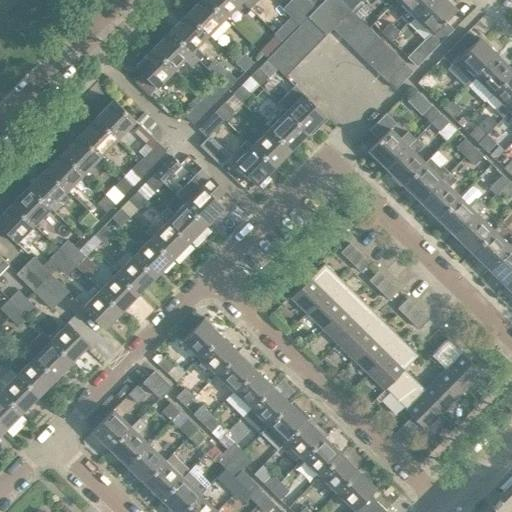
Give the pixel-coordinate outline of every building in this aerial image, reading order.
[(197,0),(185,13),(207,35),(224,18),(206,0),(197,0)] [(240,0),(206,0),(224,18),(241,0),(240,0)] [(280,9),(289,18),(297,26),(299,24),(306,17),(289,0),(280,9)] [(306,0),(305,0),(289,0),(306,17),(315,9),(306,0)] [(323,0),(315,9),(306,17),(299,24),(317,42),(331,28),(335,31),(343,39),(360,21),(357,18),(352,13),(349,11),(338,0),(323,0)] [(315,9),(323,0),(305,0),(306,0),(315,9)] [(413,17),(429,0),(395,0),(405,9),(399,16),(406,24),(413,17)] [(415,66),(452,28),(444,20),(455,8),(446,0),(429,0),(413,17),(429,33),(406,56),(415,66)] [(357,18),(362,13),(366,9),(358,1),(349,11),(352,13),(357,18)] [(167,31),(190,53),(207,35),(185,13),(167,31)] [(291,33),(297,26),(289,18),(272,35),(281,43),(282,42),(291,33)] [(352,48),(369,29),(360,21),(343,39),(352,48)] [(389,40),(398,31),(389,22),(380,31),(389,40)] [(299,24),(297,26),(291,33),(308,51),(317,42),(299,24)] [(360,56),(377,38),(369,29),(352,48),(360,56)] [(468,29),(442,55),(452,65),(448,68),(465,85),(474,76),(496,54),(478,37),(477,38),(468,29)] [(150,48),(173,70),(183,60),(190,67),(197,60),(190,53),(167,31),(150,48)] [(308,51),(291,33),(282,42),(300,59),(308,51)] [(360,56),(368,64),(386,46),(377,38),(360,56)] [(291,68),(300,59),(282,42),(281,43),(273,50),(291,68)] [(368,64),(377,72),(394,54),(386,46),(368,64)] [(173,70),(150,48),(133,65),(155,87),(173,70)] [(283,77),(291,68),(273,50),(265,59),(283,77)] [(234,62),(243,71),(252,62),(243,53),(239,58),(234,62)] [(377,72),(386,80),(403,62),(394,54),(377,72)] [(511,69),(496,54),(474,76),(491,93),(511,71),(511,69)] [(411,70),(403,62),(386,80),(394,88),(411,70)] [(258,85),(267,76),(258,67),(249,76),(258,85)] [(218,79),(227,88),(232,83),(236,79),(227,70),(219,78),(218,79)] [(511,106),(511,71),(491,93),(502,103),(494,110),(501,117),(509,110),(511,106)] [(210,106),(227,88),(218,79),(201,97),(210,106)] [(241,102),(250,93),(241,84),(232,93),(241,102)] [(319,124),(317,122),(324,115),(293,85),(276,102),(285,110),(307,132),(309,134),(311,134),(319,126),(319,124)] [(192,123),(210,106),(201,97),(183,115),(192,123)] [(134,120),(135,120),(112,98),(95,116),(118,137),(134,120)] [(452,117),(461,108),(452,99),(443,108),(452,117)] [(233,110),(224,101),(215,111),(224,119),(233,110)] [(429,121),(438,112),(429,104),(420,112),(429,121)] [(290,150),(307,132),(285,110),(267,128),(290,150)] [(224,119),(215,111),(197,128),(206,137),(224,119)] [(137,151),(142,156),(139,159),(148,168),(166,150),(157,141),(159,136),(159,130),(157,125),(143,112),(135,120),(134,120),(138,124),(132,130),(145,143),(137,151)] [(439,130),(447,121),(438,112),(429,121),(439,130)] [(384,167),(406,145),(413,137),(406,130),(399,138),(390,128),(395,123),(385,113),(368,130),(378,139),(367,150),(384,167)] [(118,137),(95,116),(78,133),(101,155),(118,137)] [(477,142),(486,133),(477,124),(468,133),(477,142)] [(272,167),(290,150),(267,128),(250,145),(272,167)] [(61,150),(84,172),(101,155),(78,133),(61,150)] [(486,151),(495,142),(486,133),(477,142),(486,151)] [(209,135),(202,143),(220,160),(227,152),(209,135)] [(424,162),(414,152),(421,145),(413,137),(406,145),(384,167),(402,184),(424,162)] [(464,155),(473,146),(464,137),(455,146),(464,155)] [(255,185),(272,167),(250,145),(244,140),(237,147),(243,153),(233,163),(255,185)] [(473,164),(482,155),(473,146),(464,155),(473,164)] [(84,172),(61,150),(44,168),(66,190),(84,172)] [(171,155),(154,173),(163,181),(180,164),(171,155)] [(419,201),(441,179),(448,172),(441,165),(439,166),(429,157),(424,162),(402,184),(419,201)] [(511,176),(511,175),(511,158),(503,167),(511,176)] [(139,178),(148,168),(139,159),(130,169),(139,178)] [(183,202),(206,224),(223,206),(215,198),(223,190),(200,167),(175,194),(183,202)] [(55,202),(66,190),(44,168),(27,185),(49,207),(49,208),(54,213),(60,207),(55,202)] [(499,189),(507,180),(498,171),(489,180),(499,189)] [(441,179),(419,201),(436,218),(458,196),(448,186),(455,179),(448,172),(441,179)] [(153,191),(163,181),(154,173),(144,182),(153,191)] [(122,195),(131,186),(122,177),(113,186),(122,195)] [(507,198),(511,193),(511,184),(507,180),(499,189),(507,198)] [(27,185),(10,203),(32,225),(49,208),(49,207),(27,185)] [(136,208),(145,199),(136,190),(128,200),(136,208)] [(105,212),(114,203),(105,194),(96,203),(105,212)] [(436,218),(454,235),(476,213),(458,196),(436,218)] [(206,224),(183,202),(173,212),(167,206),(160,213),(166,220),(189,241),(206,224)] [(32,225),(10,203),(0,212),(0,227),(15,242),(32,225)] [(120,226),(129,216),(120,208),(111,217),(120,226)] [(88,229),(97,220),(88,212),(79,221),(88,229)] [(493,230),(476,213),(454,235),(471,252),(493,230)] [(189,241),(166,220),(157,229),(151,224),(144,231),(150,237),(149,237),(172,259),(189,241)] [(103,243),(112,234),(103,225),(94,234),(103,243)] [(471,252),(488,269),(510,247),(493,230),(471,252)] [(132,255),(155,276),(172,259),(149,237),(132,255)] [(66,257),(75,248),(66,240),(57,249),(66,257)] [(346,258),(355,249),(349,242),(340,252),(346,258)] [(511,279),(511,244),(510,247),(488,269),(506,286),(511,279)] [(75,266),(84,257),(75,248),(66,257),(75,266)] [(57,266),(66,257),(57,249),(49,258),(57,266)] [(362,255),(355,249),(346,258),(353,264),(362,255)] [(115,272),(138,294),(155,276),(132,255),(115,272)] [(362,255),(353,264),(360,271),(369,262),(362,255)] [(23,265),(41,282),(50,273),(32,256),(23,265)] [(66,275),(75,266),(66,257),(57,266),(66,275)] [(306,312),(339,278),(324,262),(290,297),(306,312)] [(33,291),(41,282),(23,265),(15,273),(33,291)] [(375,286),(384,277),(377,270),(368,279),(375,286)] [(138,294),(115,272),(98,290),(121,311),(138,294)] [(67,291),(50,273),(41,282),(59,300),(67,291)] [(390,283),(384,277),(375,286),(381,292),(390,283)] [(321,328),(355,293),(339,278),(306,312),(321,328)] [(50,308),(59,300),(41,282),(33,291),(50,308)] [(390,283),(381,292),(388,299),(397,290),(390,283)] [(17,307),(26,298),(17,290),(8,299),(17,307)] [(98,290),(81,307),(104,329),(121,311),(98,290)] [(321,328),(337,343),(370,308),(355,293),(321,328)] [(26,316),(35,307),(26,298),(17,307),(26,316)] [(406,298),(397,307),(403,314),(412,305),(406,298)] [(0,308),(8,316),(17,307),(8,299),(0,307),(0,308)] [(419,311),(412,305),(403,314),(410,320),(419,311)] [(17,325),(26,316),(17,307),(8,316),(17,325)] [(352,358),(386,324),(370,308),(337,343),(352,358)] [(426,318),(419,311),(410,320),(417,327),(426,318)] [(202,317),(180,339),(198,356),(220,334),(202,317)] [(89,343),(66,321),(49,339),(72,361),(89,343)] [(352,358),(368,374),(402,339),(386,324),(352,358)] [(237,351),(220,334),(198,356),(215,373),(237,351)] [(464,388),(481,372),(447,338),(430,354),(444,368),(464,388)] [(32,356),(55,378),(72,361),(49,339),(32,356)] [(383,389),(385,388),(404,369),(404,368),(417,354),(402,339),(368,374),(383,389)] [(237,351),(215,373),(232,391),(254,368),(237,351)] [(166,373),(175,364),(165,355),(157,364),(166,373)] [(15,374),(38,395),(55,378),(32,356),(15,374)] [(250,408),(272,385),(254,368),(232,391),(250,408)] [(464,388),(444,368),(424,388),(419,393),(440,413),(464,388)] [(424,388),(404,369),(385,388),(404,407),(403,409),(424,429),(440,413),(419,393),(424,388)] [(149,374),(146,377),(143,381),(159,397),(162,394),(169,386),(153,370),(149,374)] [(0,389),(0,392),(21,413),(38,395),(15,374),(0,389)] [(136,403),(145,394),(136,385),(127,394),(136,403)] [(267,425),(289,402),(272,385),(250,408),(267,424),(267,425)] [(184,406),(193,397),(184,388),(175,397),(184,406)] [(21,413),(0,392),(0,426),(3,430),(21,413)] [(170,420),(179,411),(169,402),(161,411),(170,420)] [(295,408),(289,402),(267,425),(267,424),(260,431),(277,448),(284,441),(284,442),(306,419),(304,418),(307,415),(297,405),(295,408)] [(201,422),(210,413),(201,405),(192,414),(201,422)] [(108,448),(130,426),(113,409),(91,431),(108,448)] [(210,431),(219,422),(210,413),(201,422),(210,431)] [(108,448),(125,465),(147,443),(137,433),(145,425),(138,418),(130,426),(108,448)] [(187,437),(196,428),(187,419),(178,428),(187,437)] [(324,436),(306,419),(284,442),(302,459),(324,436)] [(196,446),(205,437),(196,428),(187,437),(196,446)] [(228,437),(224,433),(218,439),(222,443),(228,437)] [(341,453),(324,436),(302,459),(319,476),(341,453)] [(233,459),(242,450),(233,442),(224,450),(233,459)] [(165,460),(147,443),(125,465),(143,482),(165,460)] [(225,468),(233,459),(224,450),(216,459),(225,468)] [(242,468),(244,466),(250,459),(242,450),(233,459),(242,468)] [(358,471),(341,453),(319,476),(336,493),(358,471)] [(233,476),(240,470),(242,468),(233,459),(225,468),(233,476)] [(165,460),(143,482),(160,499),(182,477),(165,460)] [(358,471),(336,493),(354,510),(369,494),(375,488),(358,471)] [(270,491),(279,482),(269,472),(261,481),(270,491)] [(181,511),(199,494),(182,477),(160,499),(173,511),(181,511)] [(279,499),(288,490),(279,482),(270,491),(279,499)] [(511,511),(511,485),(485,511),(511,511)] [(256,505),(265,496),(256,486),(247,495),(256,505)] [(181,511),(215,511),(217,511),(199,494),(181,511)] [(354,510),(351,511),(385,511),(386,511),(369,494),(354,510)] [(263,511),(266,511),(274,504),(265,496),(256,505),(263,511)]
